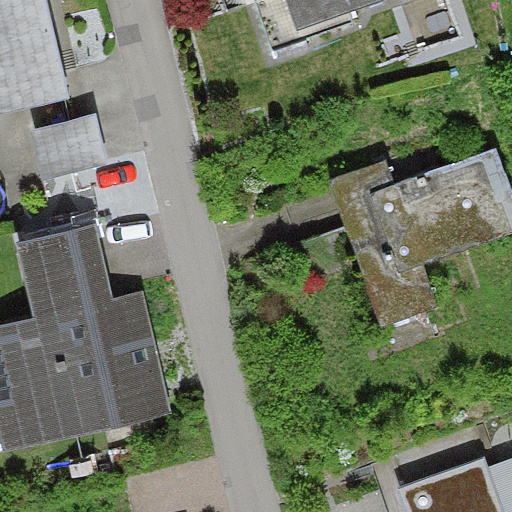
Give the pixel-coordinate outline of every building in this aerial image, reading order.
[(0,0),(0,105),(58,92),(54,73),(36,0),(0,0)] [(344,9),(370,0),(255,0),(250,2),(268,52),(349,24),(344,9)] [(41,175),(83,164),(100,161),(90,117),(65,122),(31,130),(41,175)] [(511,229),(511,208),(490,148),(370,191),(360,166),(323,179),(325,185),(337,217),(377,327),(433,307),(418,263),(511,229)] [(100,285),(87,230),(20,246),(32,300),(100,285)] [(0,428),(4,444),(160,407),(135,299),(2,329),(18,398),(0,402),(0,428)] [(494,511),(476,461),(397,489),(400,496),(405,511),(494,511)]
